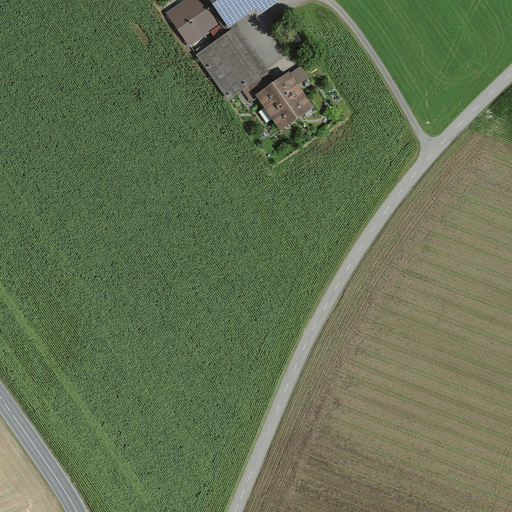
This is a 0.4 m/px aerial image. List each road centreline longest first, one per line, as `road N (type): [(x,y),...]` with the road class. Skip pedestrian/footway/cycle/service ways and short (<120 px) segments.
road 1 (tertiary): [(237,511),(332,298),(404,186),(511,75)]
road 2 (secondary): [(0,396),(76,511)]
